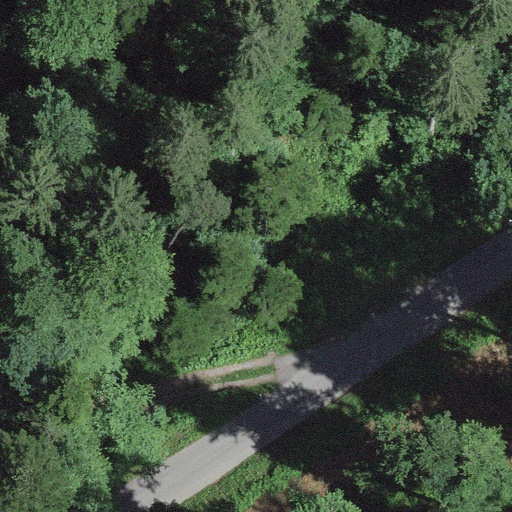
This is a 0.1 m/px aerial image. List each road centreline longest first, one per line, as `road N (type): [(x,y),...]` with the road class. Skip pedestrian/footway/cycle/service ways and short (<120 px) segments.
road 1 (residential): [(129,511),(511,253)]
road 2 (track): [(0,431),(364,352)]
